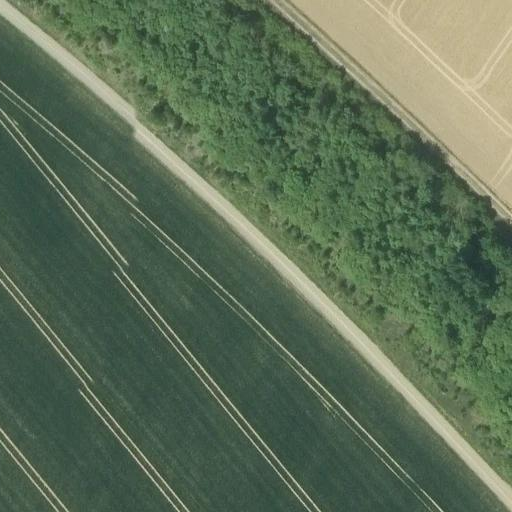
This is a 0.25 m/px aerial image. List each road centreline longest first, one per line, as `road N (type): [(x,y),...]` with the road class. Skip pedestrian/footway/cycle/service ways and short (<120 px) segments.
road 1 (track): [(0,24),(276,263),(511,508)]
road 2 (track): [(511,231),(261,0)]
